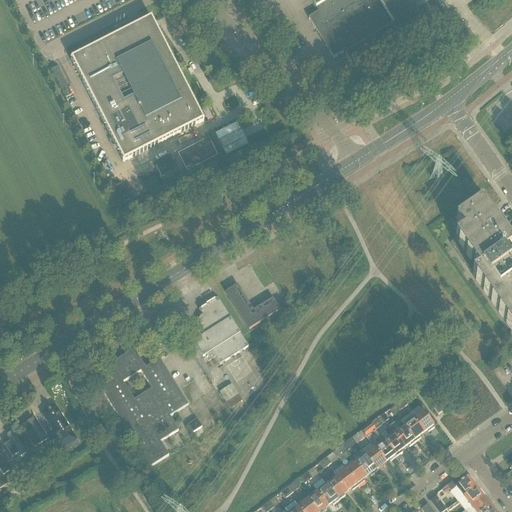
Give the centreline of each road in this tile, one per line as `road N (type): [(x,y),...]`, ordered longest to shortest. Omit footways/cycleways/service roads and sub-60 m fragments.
road 1 (tertiary): [(0,384),(352,163)]
road 2 (unclassified): [(352,163),(205,0)]
